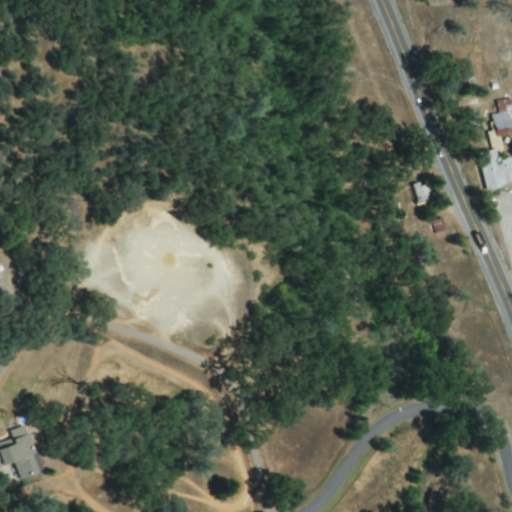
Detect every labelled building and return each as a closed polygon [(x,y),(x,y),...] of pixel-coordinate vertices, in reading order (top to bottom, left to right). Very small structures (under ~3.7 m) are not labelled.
[(487,114),(491,137),(506,135),(503,111),(509,110),(507,98),(492,101),(494,113),(487,114)] [(480,190),(511,182),(506,157),(492,161),(489,149),(472,153),(480,190)] [(412,203),(425,200),(421,181),(408,183),(412,203)] [(441,230),(439,218),(428,221),(430,232),(441,230)] [(0,466),(10,463),(15,479),(37,472),(22,425),(5,430),(8,441),(0,444),(0,466)]
